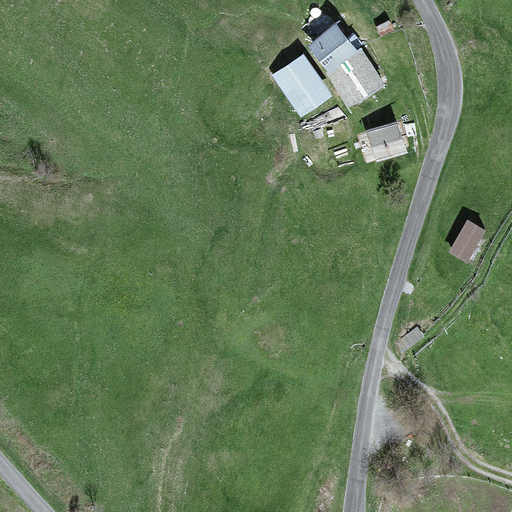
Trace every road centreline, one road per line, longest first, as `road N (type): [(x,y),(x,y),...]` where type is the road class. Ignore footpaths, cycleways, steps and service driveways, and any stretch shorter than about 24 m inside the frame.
road 1 (track): [(170,511),(173,462),(324,110)]
road 2 (track): [(511,484),(466,462),(441,419),(374,345)]
